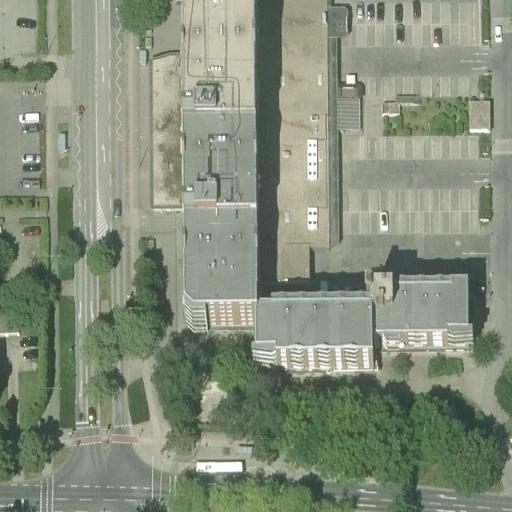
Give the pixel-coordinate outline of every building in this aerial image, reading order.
[(277,42),(277,9),(277,7),(277,4),(276,0),(221,0),(221,8),(221,25),(221,43),(261,43),(277,42)] [(330,66),(333,298),(338,298),(342,298),(342,181),(365,180),(364,149),(342,149),(341,88),(350,88),(350,59),(335,59),(335,40),(336,21),(277,4),(277,7),(277,9),(330,24),(330,38),(330,51),(330,66)] [(330,24),(277,9),(277,42),(261,43),(262,198),(263,279),(263,331),(313,330),(313,298),(333,298),(330,66),(330,51),(330,38),(330,24)] [(158,199),(190,199),(262,198),(261,43),(221,43),(189,43),(190,57),(189,108),(158,108),(158,199)] [(491,152),(472,152),(472,181),(492,181),(491,152)] [(190,199),(158,199),(158,211),(158,255),(192,255),(192,280),(263,279),(262,198),(190,199)] [(263,331),(263,279),(192,280),(191,294),(191,367),(201,377),(263,376),(262,365),(263,331)] [(262,365),(263,376),(263,384),(263,418),(365,418),(377,418),(377,397),(416,397),(472,397),(472,344),(388,344),(375,344),(375,351),(376,351),(376,358),(376,365),(363,365),(270,365),(262,365)] [(0,364),(0,383),(13,383),(12,364),(0,364)]
